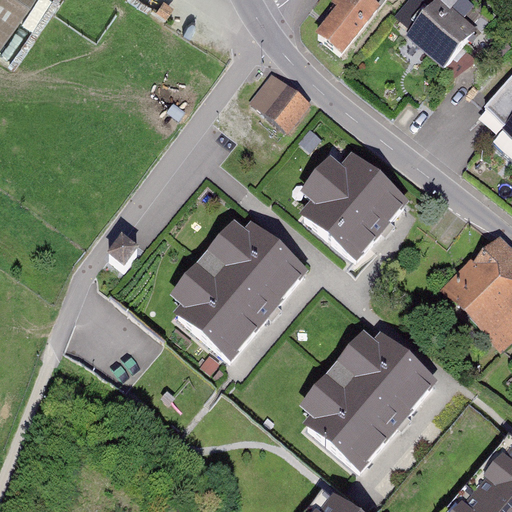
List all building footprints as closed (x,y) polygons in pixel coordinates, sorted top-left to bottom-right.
[(42,0),(0,0),(0,46),(7,52),(42,0)] [(388,16),(368,0),(344,0),(315,36),(349,64),(388,16)] [(435,3),(431,0),(414,0),(398,21),(413,32),(435,3)] [(483,40),(442,6),(409,44),(450,78),(483,40)] [(315,113),(275,81),(253,108),(293,140),(315,113)] [(410,206),(352,158),(341,171),(329,162),(300,195),(311,205),(299,219),(358,273),(410,206)] [(309,274),(248,226),(243,234),(231,225),(167,301),(177,310),(170,318),(231,369),(309,274)] [(150,257),(133,244),(119,262),(136,275),(150,257)] [(511,256),(503,248),(448,301),(508,362),(511,357),(511,256)] [(309,421),(301,430),(360,479),(438,387),(381,336),(374,344),(363,335),(298,412),(309,421)] [(511,511),(511,449),(456,511),(511,511)]
